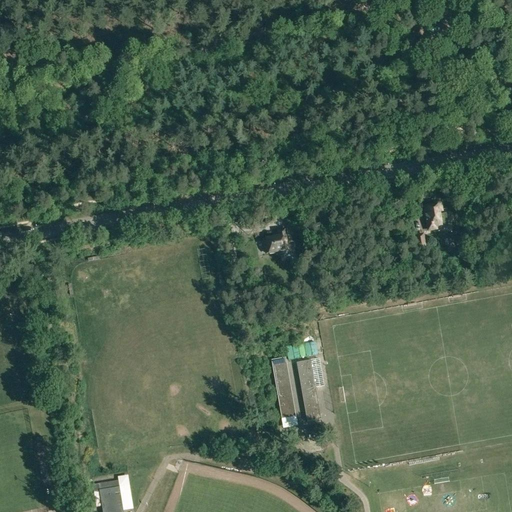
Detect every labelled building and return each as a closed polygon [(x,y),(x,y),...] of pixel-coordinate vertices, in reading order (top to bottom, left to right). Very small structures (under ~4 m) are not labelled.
[(433,206),(433,207),(425,208),(428,230),(436,229),(436,227),(441,226),(439,211),(441,211),(441,206),(440,205),(440,204),(439,203),(438,203),(437,203),(436,203),(435,203),(435,204),(434,204),(434,205),(434,206),(433,206)] [(279,237),(264,240),(267,254),(289,250),(285,230),(278,231),(279,237)] [(423,235),(417,236),(419,250),(425,249),(423,235)] [(249,290),(233,293),(234,303),(250,300),(249,290)] [(316,344),(287,350),(289,361),(319,356),(316,344)] [(285,358),(271,361),(274,374),(275,374),(277,383),(275,383),(278,397),(279,397),(281,406),(279,406),(282,420),(296,417),(295,410),(293,410),(293,407),(294,407),(291,391),(290,391),(289,385),(290,384),(287,368),(286,369),(285,366),(287,365),(285,358)] [(311,361),(296,363),(298,370),(299,370),(300,373),(298,373),(301,389),(302,389),(304,396),(302,396),(305,412),(307,412),(307,415),(306,415),(307,422),(321,420),(319,406),(317,407),(316,397),(317,397),(316,389),(314,390),(312,375),(313,374),(311,361)] [(102,507),(102,511),(122,511),(119,488),(94,492),(96,508),(102,507)]
